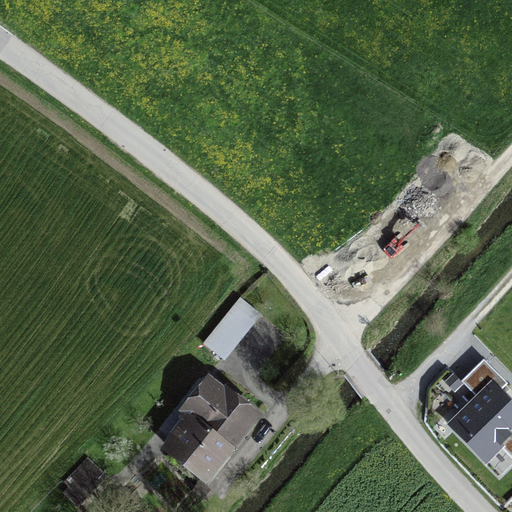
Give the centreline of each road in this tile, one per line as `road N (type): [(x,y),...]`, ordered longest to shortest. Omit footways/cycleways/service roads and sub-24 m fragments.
road 1 (tertiary): [(0,42),(250,235),(345,346)]
road 2 (track): [(511,154),(345,346)]
road 3 (tertiary): [(345,346),(477,511)]
road 4 (residential): [(214,511),(345,346)]
road 5 (track): [(511,272),(391,409)]
